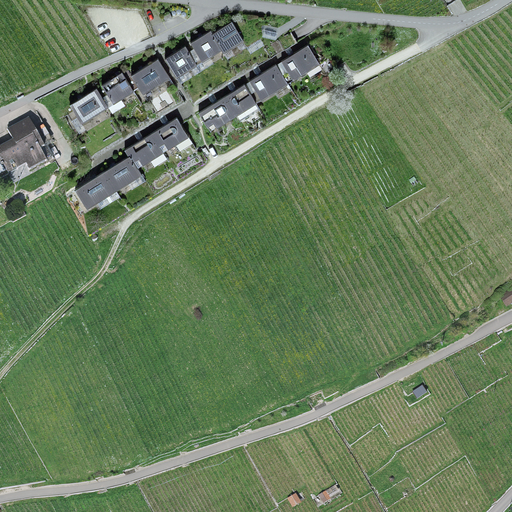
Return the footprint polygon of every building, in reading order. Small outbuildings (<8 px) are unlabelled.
[(163,16),(165,21),(172,18),(170,13),(163,16)] [(253,23),(235,18),(212,32),(212,33),(222,49),(221,49),(223,52),(242,40),(246,47),(261,38),(263,29),(252,26),(253,23)] [(190,42),(202,61),(221,49),(222,49),(212,33),(212,32),(210,29),(190,42)] [(334,68),(316,39),(277,63),(289,82),(319,63),(325,74),(334,68)] [(165,58),(177,77),(196,65),(184,45),(165,58)] [(143,93),(169,77),(157,58),(131,74),(143,93)] [(261,100),(287,83),(275,64),(249,80),(261,100)] [(125,78),(126,78),(122,71),(101,84),(113,103),(133,91),(125,78)] [(244,84),(224,96),(236,115),(255,103),(244,84)] [(70,104),(82,123),(108,106),(96,87),(70,104)] [(210,131),(236,115),(224,96),(198,112),(210,131)] [(0,146),(0,159),(8,174),(26,164),(29,170),(46,161),(40,149),(44,147),(39,138),(48,133),(37,113),(7,129),(13,140),(0,146)] [(150,133),(162,152),(188,136),(176,117),(150,133)] [(162,152),(150,133),(124,149),(128,155),(129,155),(137,168),(137,167),(142,163),(143,164),(162,152)] [(129,155),(128,155),(103,171),(115,190),(141,174),(137,168),(129,155)] [(75,189),(87,208),(115,190),(103,171),(75,189)] [(511,289),(501,297),(506,306),(511,301),(511,289)] [(427,393),(422,385),(412,392),(417,399),(427,393)] [(326,491),(318,495),(323,504),(331,500),(326,491)] [(296,494),(287,499),(292,508),(301,503),(296,494)]
